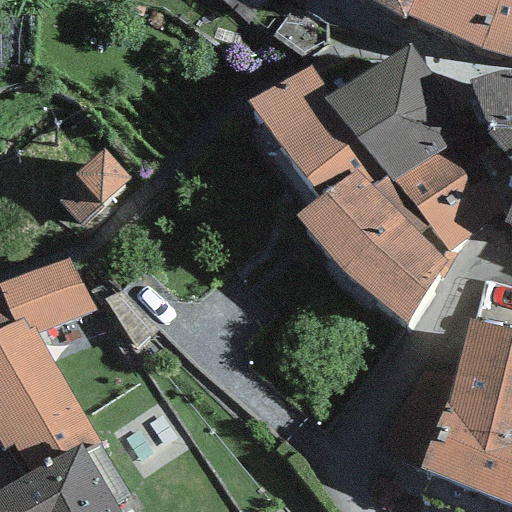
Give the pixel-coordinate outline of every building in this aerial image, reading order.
[(370,0),(404,21),(407,17),(413,0),(370,0)] [(511,0),(413,0),(407,17),(481,49),(511,57),(511,0)] [(394,182),(454,144),(468,135),(408,45),(329,95),(323,99),(382,171),(386,176),(394,182)] [(356,172),(371,184),(386,176),(382,171),(323,99),(329,95),(310,66),(247,101),(318,198),(356,172)] [(511,162),(511,69),(506,69),(469,81),(487,127),(483,131),(494,143),(511,162)] [(504,209),(454,144),(394,182),(447,253),(504,209)] [(318,198),(295,216),(343,273),(407,323),(437,274),(442,278),(454,255),(447,253),(394,182),(386,176),(371,184),(356,172),(318,198)] [(511,198),(501,222),(511,227),(511,198)] [(0,452),(23,491),(82,456),(97,446),(37,340),(95,315),(68,266),(0,293),(0,452)] [(491,511),(511,511),(511,341),(468,331),(454,381),(422,373),(377,454),(422,478),(419,484),(491,511)] [(115,511),(82,456),(23,491),(0,504),(0,511),(115,511)]
